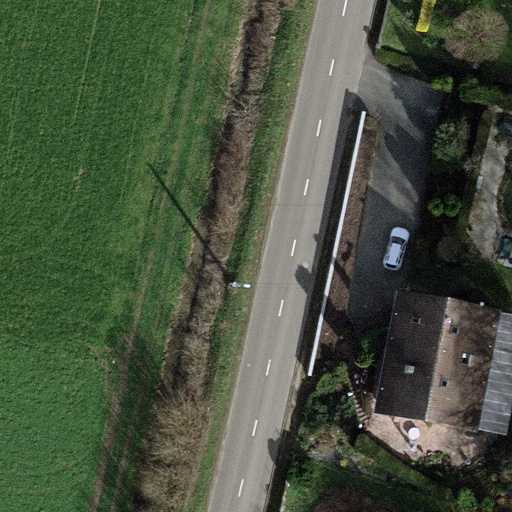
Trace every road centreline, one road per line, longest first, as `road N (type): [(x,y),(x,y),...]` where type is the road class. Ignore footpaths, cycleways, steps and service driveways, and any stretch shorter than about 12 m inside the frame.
road 1 (tertiary): [(348,0),(230,511)]
road 2 (track): [(103,511),(217,0)]
